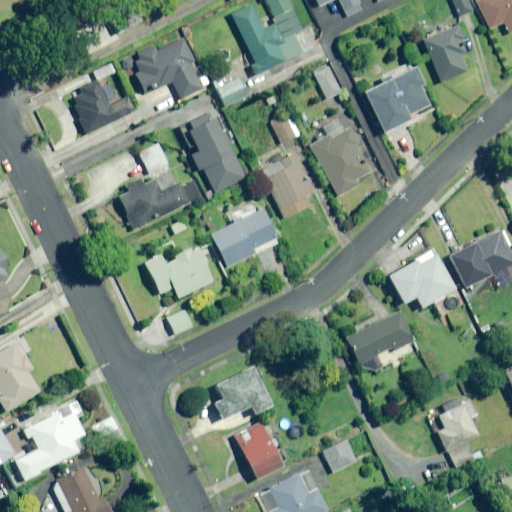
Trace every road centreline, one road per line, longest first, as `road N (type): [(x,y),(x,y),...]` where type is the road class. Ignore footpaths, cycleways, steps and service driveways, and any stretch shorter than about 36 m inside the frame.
road 1 (residential): [(134,393),(334,279),(511,102)]
road 2 (residential): [(0,118),(134,393)]
road 3 (residential): [(134,393),(193,511)]
